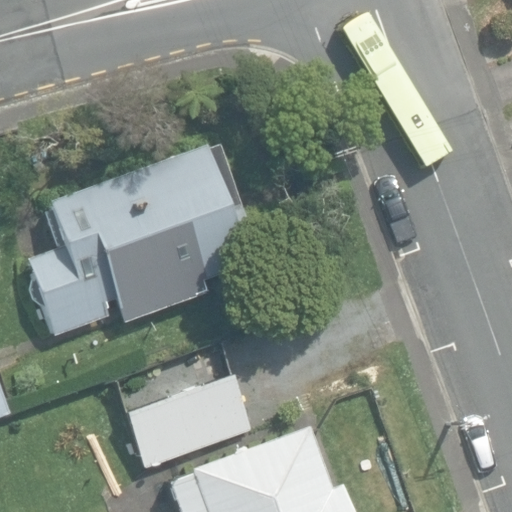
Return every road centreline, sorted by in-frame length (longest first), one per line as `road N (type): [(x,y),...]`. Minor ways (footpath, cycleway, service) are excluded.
road 1 (residential): [(511,386),(369,0)]
road 2 (tertiary): [(127,0),(0,33)]
